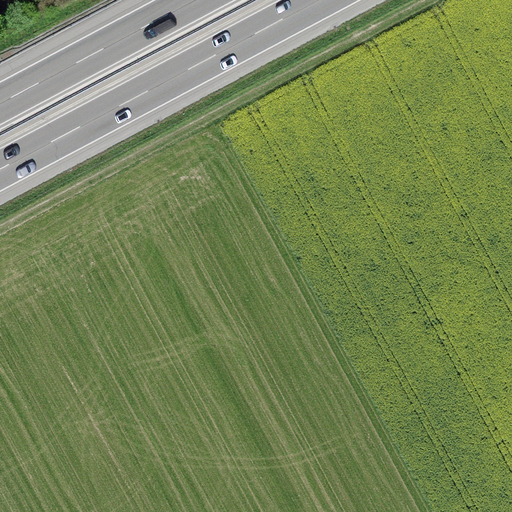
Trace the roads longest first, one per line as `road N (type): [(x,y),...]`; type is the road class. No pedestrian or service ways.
road 1 (track): [(0,229),(434,0)]
road 2 (motorway): [(0,168),(316,0)]
road 3 (motorway): [(193,0),(0,103)]
